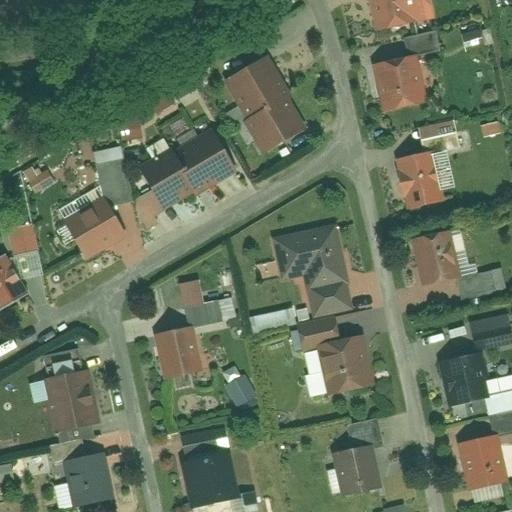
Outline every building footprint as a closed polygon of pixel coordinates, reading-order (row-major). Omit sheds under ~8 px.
[(433,0),(372,0),(379,30),(438,18),(433,0)] [(479,31),(459,37),(463,52),(484,47),(479,31)] [(420,54),(375,64),(386,112),(432,101),(420,54)] [(271,56),(226,83),(268,154),(312,128),(292,97),(295,96),(271,56)] [(179,97),(200,88),(196,79),(175,88),(179,97)] [(145,104),(154,118),(176,106),(168,91),(145,104)] [(117,116),(118,141),(139,140),(137,115),(117,116)] [(174,149),(143,167),(168,210),(197,191),(201,195),(240,170),(215,129),(177,154),(174,149)] [(433,150),(399,158),(410,209),(447,200),(433,150)] [(106,196),(66,220),(90,260),(131,236),(106,196)] [(341,223),(276,237),(285,280),(308,275),(311,289),(352,280),(341,223)] [(453,231),(415,239),(424,285),(464,277),(453,231)] [(0,310),(1,312),(33,294),(9,255),(0,259),(0,310)] [(249,331),(292,326),(290,312),(248,317),(249,331)] [(467,324),(474,354),(511,345),(505,316),(467,324)] [(196,326),(158,333),(167,379),(206,370),(196,326)] [(368,335),(320,346),(330,395),(379,383),(368,335)] [(302,353),(309,398),(319,396),(312,351),(302,353)] [(479,353),(441,362),(451,405),(490,398),(479,353)] [(45,366),(47,377),(66,373),(64,362),(45,366)] [(91,370),(49,378),(58,432),(102,422),(91,370)] [(244,376),(223,385),(232,408),(253,400),(244,376)] [(500,435),(461,443),(471,490),(511,482),(500,435)] [(375,445),(335,454),(344,495),(386,486),(375,445)] [(234,450),(185,461),(194,507),(245,496),(234,450)] [(106,453),(67,461),(77,508),(119,498),(106,453)]
